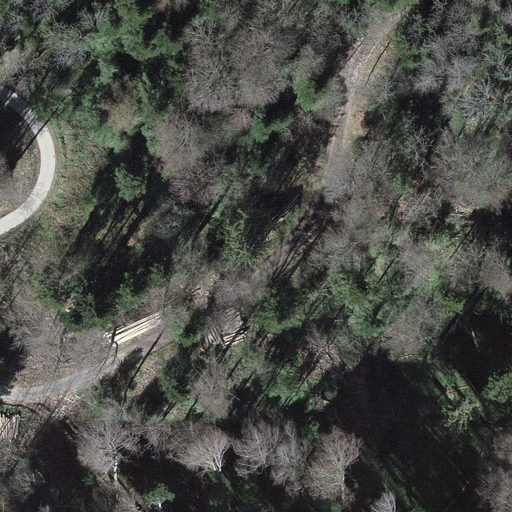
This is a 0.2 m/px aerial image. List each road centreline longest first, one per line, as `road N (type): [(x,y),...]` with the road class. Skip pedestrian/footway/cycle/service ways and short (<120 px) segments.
road 1 (track): [(405,0),(369,36),(321,202),(281,259),(114,358),(53,382),(0,389)]
road 2 (track): [(0,224),(37,197),(47,155),(41,131),(0,94)]
